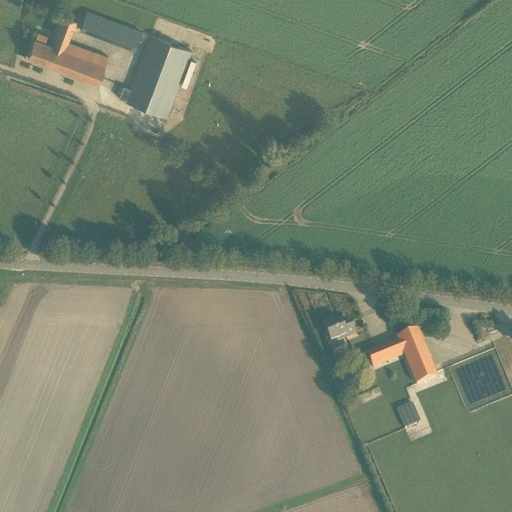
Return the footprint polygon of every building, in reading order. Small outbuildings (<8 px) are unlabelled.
[(135,50),(142,32),(87,12),(80,29),(135,50)] [(34,39),(27,57),(98,84),(108,57),(68,42),(73,29),(75,30),(78,22),(62,16),(51,45),(45,43),(35,39),(34,39)] [(192,51),(179,46),(151,35),(131,89),(123,86),(119,98),(126,101),(126,102),(154,113),(167,118),(192,51)] [(344,325),(342,318),(332,322),(332,320),(330,321),(329,318),(323,321),(324,323),(322,324),(326,333),(323,334),(329,347),(355,335),(350,322),(344,325)] [(445,355),(484,464),(511,454),(511,347),(509,339),(474,351),(472,345),(445,355)] [(433,342),(411,342),(410,393),(433,393),(433,342)] [(397,344),(377,344),(377,360),(397,361),(397,344)] [(412,404),(397,410),(405,429),(417,424),(417,425),(419,424),(418,423),(420,423),(412,404)] [(407,511),(511,511),(511,467),(406,508),(407,511)]
